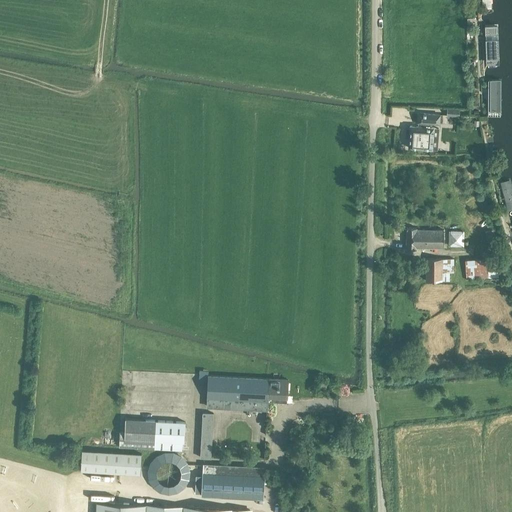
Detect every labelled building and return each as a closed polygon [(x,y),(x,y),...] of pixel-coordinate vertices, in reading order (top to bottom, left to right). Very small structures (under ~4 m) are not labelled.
[(497,0),(478,0),(479,15),(498,15),(497,0)] [(501,22),(481,23),(484,76),(504,75),(501,22)] [(504,75),(484,76),(485,95),(486,120),(487,127),(506,126),(504,75)] [(419,122),(419,126),(410,125),(409,148),(432,149),(434,127),(430,127),(430,123),(439,124),(440,114),(418,113),(418,122),(419,122)] [(511,173),(511,172),(498,176),(508,217),(511,215),(511,173)] [(417,229),(417,228),(407,228),(406,249),(416,249),(416,248),(443,248),(444,230),(417,229)] [(442,259),(425,259),(425,280),(442,280),(442,259)] [(287,396),(288,380),(208,375),(207,406),(267,409),(267,401),(268,401),(268,395),(287,396)] [(214,413),(202,413),(200,458),(211,458),(214,413)] [(185,422),(125,419),(124,445),(184,448),(185,422)] [(142,454),(82,450),(80,470),(141,474),(142,454)] [(264,468),(203,465),(202,495),(263,498),(264,468)] [(145,511),(146,504),(97,502),(96,511),(145,511)]
